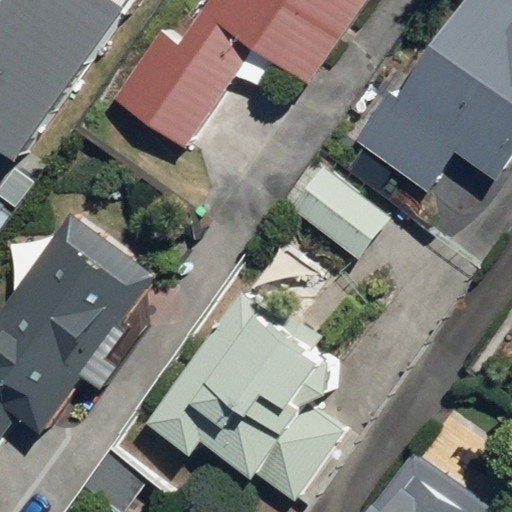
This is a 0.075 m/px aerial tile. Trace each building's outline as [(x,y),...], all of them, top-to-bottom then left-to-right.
[(0,0),(0,131),(34,156),(145,0),(0,0)] [(223,0),(198,38),(173,21),(126,93),(201,143),(251,68),(275,84),(293,57),(327,79),(378,0),(223,0)] [(511,0),(469,0),(374,139),(444,187),(472,146),(511,174),(511,0)] [(403,211),(322,156),(293,198),(375,253),(403,211)] [(0,222),(17,199),(0,187),(0,222)] [(177,272),(87,207),(69,231),(21,241),(30,286),(0,327),(0,462),(35,414),(57,430),(101,370),(119,383),(135,361),(120,350),(177,272)] [(355,353),(257,285),(165,417),(210,448),(218,437),(309,500),(359,429),(321,403),(355,353)] [(383,511),(511,511),(511,500),(428,444),(383,511)]
